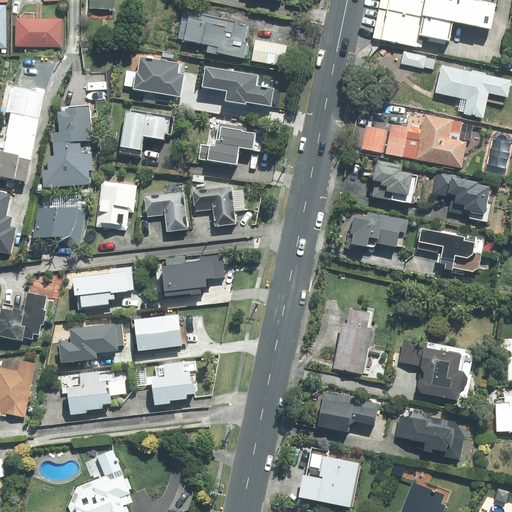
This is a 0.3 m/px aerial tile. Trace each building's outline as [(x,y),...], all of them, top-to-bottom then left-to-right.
[(102,16),(102,12),(113,12),(113,0),(90,0),(90,11),(92,12),(92,15),(102,16)] [(392,0),(388,28),(455,40),(459,16),(493,22),(496,0),(392,0)] [(181,43),(207,46),(206,57),(242,61),(244,51),(247,26),(200,19),(200,25),(183,23),(181,43)] [(14,20),(13,48),(62,50),(63,22),(14,20)] [(284,65),(285,44),(252,42),(251,64),(284,65)] [(404,54),(402,65),(433,70),(435,59),(404,54)] [(175,75),(176,68),(138,63),(136,77),(133,77),(131,92),(177,98),(180,76),(175,75)] [(223,89),(222,100),(267,106),(270,89),(254,87),(256,74),(202,67),(199,86),(223,89)] [(464,104),(461,117),(480,122),(487,97),(503,101),(508,84),(442,67),(435,97),(464,104)] [(5,88),(0,115),(0,181),(23,185),(40,95),(5,88)] [(80,183),(78,143),(88,143),(87,111),(64,112),(64,116),(55,116),(56,135),(51,135),(51,145),(53,184),(80,183)] [(447,142),(451,120),(422,115),(414,161),(460,169),(465,145),(447,142)] [(118,153),(137,156),(139,141),(164,144),(167,122),(123,116),(118,153)] [(234,170),(237,153),(258,155),(261,130),(219,125),(216,148),(200,147),(198,166),(234,170)] [(389,132),(365,127),(359,153),(400,161),(407,130),(390,126),(389,132)] [(369,198),(387,200),(386,205),(410,209),(411,204),(414,180),(397,178),(398,168),(374,164),(372,175),(369,198)] [(433,196),(450,198),(448,214),(483,218),(486,192),(486,186),(460,183),(461,177),(444,175),(443,180),(435,179),(433,196)] [(95,230),(125,233),(127,213),(133,214),(136,187),(100,183),(95,230)] [(233,227),(232,213),(246,211),(243,188),(229,189),(189,193),(191,215),(212,213),(214,229),(233,227)] [(163,218),(164,235),(185,234),(183,194),(144,196),(145,219),(163,218)] [(51,201),(37,199),(30,241),(80,249),(86,211),(80,210),(81,200),(52,196),(51,201)] [(6,220),(9,199),(0,197),(0,256),(10,258),(14,230),(9,229),(11,221),(6,220)] [(365,253),(366,246),(393,250),(399,251),(400,238),(404,239),(407,221),(397,220),(347,214),(344,244),(343,250),(365,253)] [(468,266),(470,256),(471,248),(461,246),(462,240),(418,232),(415,245),(414,251),(437,255),(434,273),(450,276),(452,263),(468,266)] [(212,280),(225,278),(222,256),(156,267),(161,298),(205,291),(204,286),(212,285),(212,280)] [(70,300),(75,300),(76,311),(105,309),(104,304),(111,304),(110,298),(125,297),(124,276),(69,279),(70,300)] [(0,339),(21,343),(32,344),(33,337),(38,338),(40,327),(43,327),(47,298),(24,295),(21,316),(0,312),(0,339)] [(369,330),(365,330),(367,316),(348,313),(346,327),(340,326),(333,372),(363,377),(369,330)] [(175,318),(131,323),(135,353),(179,348),(175,318)] [(96,356),(114,354),(113,347),(124,346),(122,326),(68,332),(69,340),(59,341),(59,345),(55,346),(57,367),(97,363),(96,356)] [(395,368),(418,369),(416,397),(455,400),(457,357),(425,355),(426,342),(397,340),(395,368)] [(15,362),(14,372),(0,369),(0,417),(8,418),(24,421),(32,364),(15,362)] [(187,377),(182,378),(181,364),(161,367),(163,380),(149,382),(152,407),(184,403),(184,398),(193,397),(191,388),(189,388),(187,377)] [(67,417),(109,410),(107,398),(126,395),(124,380),(129,379),(128,372),(123,373),(123,369),(60,380),(67,417)] [(345,435),(347,425),(372,430),(377,407),(353,401),(305,391),(297,425),(345,435)] [(511,395),(503,395),(503,409),(491,408),(490,433),(511,434),(511,395)] [(421,447),(421,453),(457,463),(462,437),(453,426),(425,419),(421,425),(400,417),(393,437),(421,447)] [(128,511),(124,498),(128,496),(111,453),(85,463),(92,482),(75,489),(67,507),(68,511),(128,511)] [(347,508),(355,464),(318,457),(311,502),(347,508)] [(397,511),(441,511),(444,506),(439,504),(442,497),(412,483),(397,511)]
